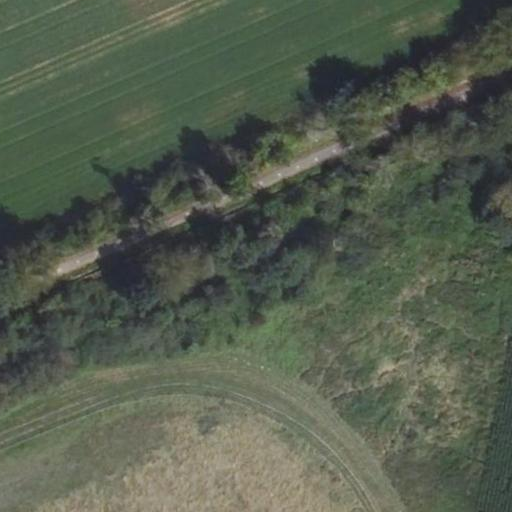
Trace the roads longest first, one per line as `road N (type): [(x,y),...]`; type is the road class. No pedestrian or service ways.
road 1 (track): [(391,511),(372,450),(252,384),(142,375)]
road 2 (track): [(142,375),(0,442)]
